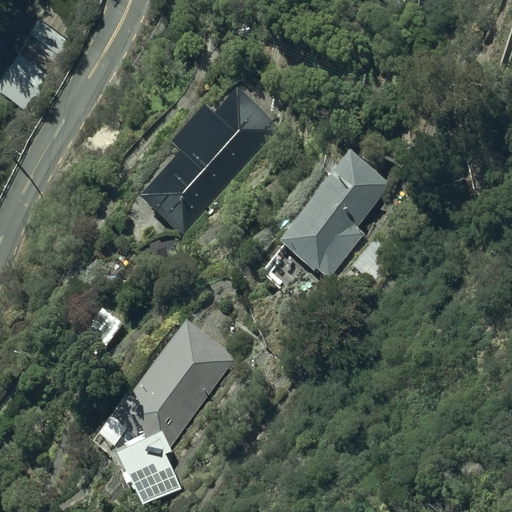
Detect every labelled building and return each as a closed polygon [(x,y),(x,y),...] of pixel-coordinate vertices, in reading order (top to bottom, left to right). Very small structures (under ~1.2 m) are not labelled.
[(50,0),(38,21),(59,33),(76,6),(65,0),(50,0)] [(71,44),(40,23),(0,91),(0,104),(8,110),(14,99),(30,108),(71,44)] [(141,207),(181,242),(280,129),(239,94),(141,207)] [(347,157),(276,247),(320,282),(391,192),(347,157)] [(372,249),(350,270),(374,294),(396,272),(372,249)] [(119,460),(143,511),(149,511),(181,497),(163,459),(232,366),(186,333),(115,428),(144,449),(119,460)]
